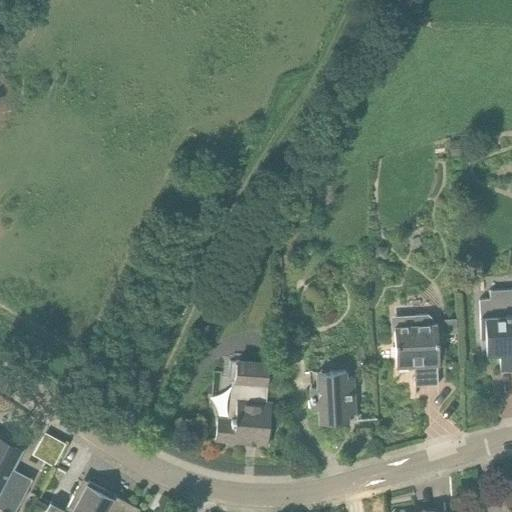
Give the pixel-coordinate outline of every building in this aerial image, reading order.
[(466,155),(465,141),(450,142),(451,156),(466,155)] [(385,259),(386,249),(376,247),(375,258),(385,259)] [(511,371),(511,289),(489,291),(489,300),(478,300),(480,341),(485,340),(486,356),(499,355),(500,372),(511,371)] [(439,366),(437,324),(433,324),(433,319),(427,315),(390,317),(391,331),(394,330),(396,368),(421,367),(422,386),(438,385),(436,366),(439,366)] [(441,320),(442,335),(456,334),(455,319),(441,320)] [(267,445),(269,425),(271,401),(265,401),(269,363),(236,360),(234,382),(231,381),(228,418),(216,417),(215,440),(222,441),(225,444),(228,445),(232,445),(235,444),(238,442),(246,443),(246,439),(256,440),(256,444),(267,445)] [(309,387),(309,389),(311,409),(318,409),(319,423),(327,423),(330,425),(337,425),(339,422),(347,422),(347,414),(352,414),(354,414),(352,379),(346,379),(345,371),(314,373),(315,387),(309,387)] [(55,464),(67,441),(46,431),(35,454),(55,464)] [(0,502),(7,507),(19,484),(6,478),(21,450),(0,438),(0,502)] [(136,511),(98,492),(85,484),(78,497),(73,494),(64,511),(49,503),(44,511),(136,511)] [(511,511),(511,489),(503,492),(507,511),(511,511)]
